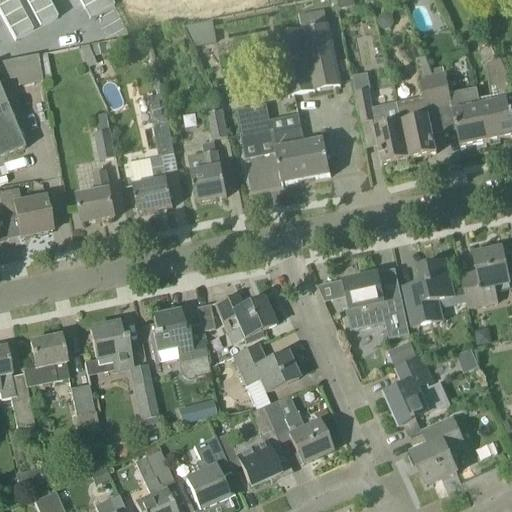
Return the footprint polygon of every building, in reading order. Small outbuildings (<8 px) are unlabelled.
[(0,0),(0,13),(16,42),(58,18),(47,0),(0,0)] [(78,0),(84,10),(101,0),(78,0)] [(110,0),(122,21),(160,0),(187,0),(192,7),(204,0),(110,0)] [(353,0),(337,0),(340,11),(355,8),(353,0)] [(296,35),(282,38),(276,39),(288,100),(340,89),(324,12),(298,17),(302,33),(296,35)] [(379,17),(376,23),(378,29),(384,32),(390,30),(393,25),(392,18),(386,15),(379,17)] [(195,48),(218,43),(213,22),(190,27),(195,48)] [(104,46),(91,47),(92,57),(105,56),(104,46)] [(38,59),(0,66),(0,161),(24,151),(0,92),(0,83),(17,80),(18,88),(42,84),(38,59)] [(479,107),(488,144),(511,138),(511,120),(510,121),(510,117),(511,116),(511,87),(500,64),(486,71),(491,93),(495,92),(498,103),(480,107),(479,107)] [(433,79),(440,115),(441,115),(439,110),(450,107),(460,150),(488,144),(479,107),(480,107),(477,94),(450,99),(445,77),(433,79)] [(396,105),(409,161),(436,155),(427,112),(438,110),(440,116),(440,115),(433,79),(420,82),(424,100),(396,105)] [(355,96),(359,117),(361,126),(372,124),(381,167),(409,161),(396,105),(372,110),(368,93),(355,96)] [(159,160),(163,160),(174,157),(162,96),(147,99),(159,160)] [(227,139),(219,103),(204,107),(211,142),(227,139)] [(272,135),(267,107),(250,110),(236,112),(241,140),(256,138),(272,135)] [(97,135),(94,136),(99,163),(116,160),(110,132),(109,133),(108,116),(94,118),(97,135)] [(301,130),(293,131),(272,135),(282,188),(330,179),(323,141),(304,145),(301,130)] [(187,160),(190,175),(196,205),(227,199),(221,169),(219,169),(215,148),(214,144),(202,147),(204,156),(187,160)] [(130,166),(135,189),(132,189),(138,216),(172,209),(165,170),(163,160),(159,160),(130,166)] [(82,227),(114,221),(105,173),(93,176),(97,195),(76,199),(82,227)] [(0,195),(0,205),(4,222),(15,220),(19,240),(51,234),(45,201),(21,205),(18,192),(0,195)] [(510,292),(509,286),(502,251),(473,257),(478,280),(462,283),(463,291),(466,305),(467,311),(497,305),(495,295),(510,292)] [(442,324),(439,311),(466,305),(463,291),(452,293),(445,262),(418,269),(422,285),(403,290),(412,331),(442,324)] [(360,281),(344,285),(350,312),(346,313),(350,334),(385,326),(388,342),(409,337),(399,293),(382,297),(377,276),(360,280),(360,281)] [(344,285),(334,287),(337,303),(347,301),(345,288),(344,285)] [(243,342),(253,337),(262,334),(274,328),(262,301),(243,310),(237,298),(214,308),(226,335),(238,330),(243,342)] [(201,334),(214,331),(209,307),(196,310),(199,328),(201,334)] [(210,377),(206,361),(201,334),(199,328),(182,331),(178,314),(153,319),(156,336),(148,337),(152,357),(176,352),(182,379),(188,383),(194,381),(194,380),(210,377)] [(89,332),(96,363),(84,365),(87,379),(114,373),(114,375),(133,371),(126,338),(120,340),(118,326),(89,332)] [(488,330),(474,333),(477,349),(491,346),(488,330)] [(29,345),(35,370),(22,373),(26,391),(68,382),(65,365),(60,338),(29,345)] [(265,365),(258,349),(232,360),(245,389),(258,383),(264,396),(298,381),(287,356),(265,365)] [(0,395),(13,393),(11,380),(10,377),(5,350),(0,350),(0,395)] [(432,384),(421,361),(414,363),(395,371),(403,388),(384,397),(399,430),(416,423),(415,421),(428,415),(417,391),(432,384)] [(158,419),(148,375),(130,379),(139,423),(158,419)] [(88,387),(69,391),(77,429),(97,425),(88,387)] [(16,431),(27,429),(29,440),(35,439),(33,428),(34,428),(28,400),(10,404),(16,431)] [(297,416),(292,418),(284,400),(269,407),(263,410),(275,438),(286,433),(301,467),(330,455),(317,425),(304,431),(297,416)] [(212,403),(201,405),(205,421),(216,418),(212,403)] [(283,455),(275,438),(263,410),(256,413),(250,416),(259,437),(235,448),(236,450),(232,451),(234,455),(223,460),(230,474),(240,469),(250,490),(279,477),(272,460),(283,455)] [(325,411),(315,415),(319,426),(329,421),(325,411)] [(410,456),(425,489),(456,475),(449,457),(465,450),(452,422),(423,435),(429,448),(410,456)] [(225,435),(215,440),(219,450),(223,460),(234,455),(232,451),(225,435)] [(223,460),(215,440),(193,449),(198,460),(204,475),(186,483),(198,511),(200,511),(227,500),(218,481),(230,475),(230,474),(223,460)] [(114,444),(112,458),(125,459),(127,446),(114,444)] [(155,449),(143,454),(146,460),(157,455),(155,449)] [(143,485),(150,500),(135,506),(137,511),(172,511),(164,493),(163,494),(161,488),(173,483),(160,454),(157,455),(146,460),(145,460),(154,480),(143,485)] [(105,469),(89,476),(95,489),(100,487),(111,482),(105,469)] [(40,471),(14,476),(17,490),(42,485),(40,471)] [(62,511),(55,494),(33,504),(36,511),(62,511)] [(124,511),(118,498),(107,503),(94,509),(95,511),(124,511)]
